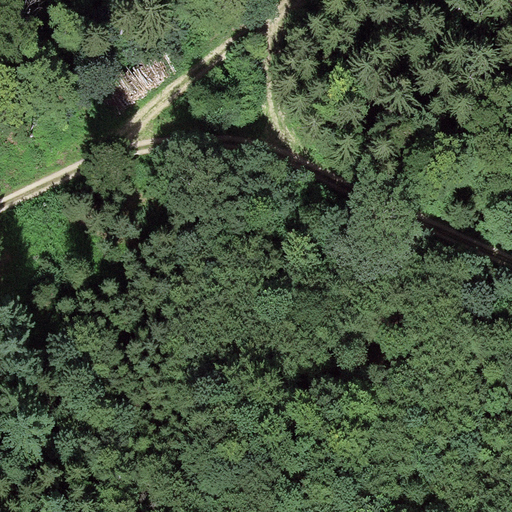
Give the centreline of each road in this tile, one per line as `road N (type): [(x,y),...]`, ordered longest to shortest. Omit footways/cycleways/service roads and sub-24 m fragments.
road 1 (track): [(511,270),(371,199),(225,145),(115,155),(0,216)]
road 2 (track): [(115,155),(175,83),(256,42),(281,161)]
